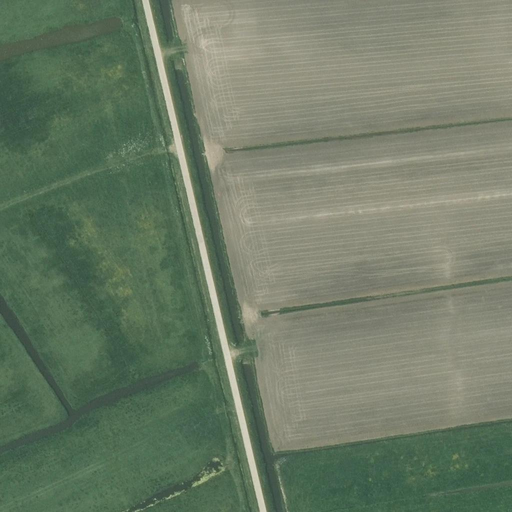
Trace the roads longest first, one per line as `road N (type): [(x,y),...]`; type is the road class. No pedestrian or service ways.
road 1 (unclassified): [(263,511),(145,0)]
road 2 (track): [(434,24),(158,54)]
road 3 (track): [(29,195),(179,146)]
road 4 (track): [(358,326),(279,338),(271,287)]
